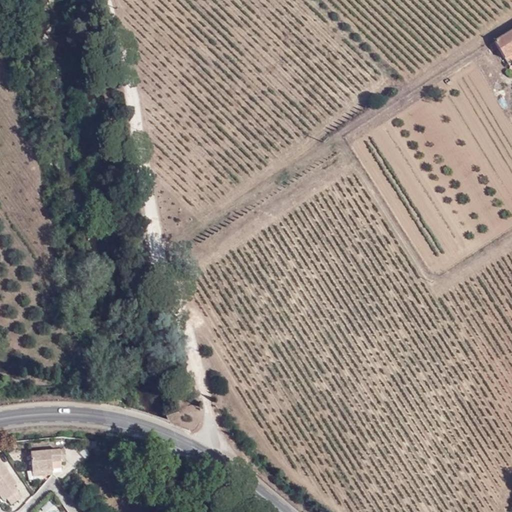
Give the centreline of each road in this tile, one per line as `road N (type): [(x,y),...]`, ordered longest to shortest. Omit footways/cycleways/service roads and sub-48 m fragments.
road 1 (track): [(204,453),(214,433),(148,231),(114,36),(99,0)]
road 2 (secondary): [(281,511),(204,453),(145,424),(84,414),(0,418)]
